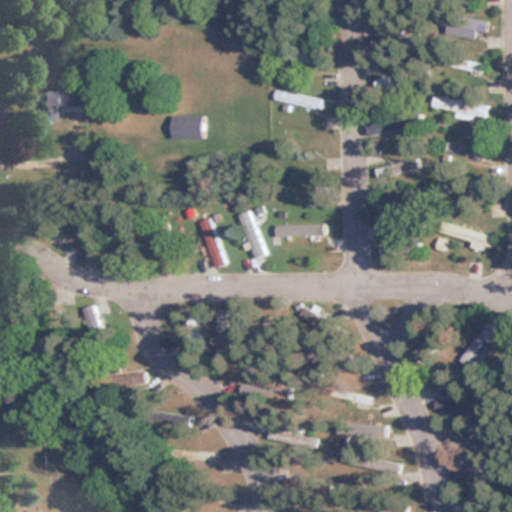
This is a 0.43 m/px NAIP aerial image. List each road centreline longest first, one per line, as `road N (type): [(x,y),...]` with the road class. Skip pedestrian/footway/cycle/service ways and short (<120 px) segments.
road 1 (residential): [(511,293),(356,284),(139,288),(0,277)]
road 2 (residential): [(356,284),(351,0)]
road 3 (residential): [(266,511),(242,440),(153,343),(139,288)]
road 4 (residential): [(356,284),(427,459),(432,511)]
